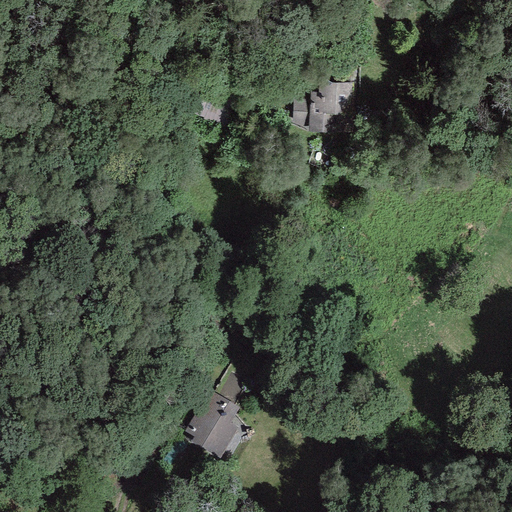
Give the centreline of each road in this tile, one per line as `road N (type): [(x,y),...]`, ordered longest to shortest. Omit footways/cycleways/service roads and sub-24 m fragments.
road 1 (motorway): [(104,511),(308,0)]
road 2 (track): [(119,511),(135,471),(185,396),(195,363),(195,311),(168,233),(154,216),(11,120),(0,103)]
road 3 (motorway): [(76,0),(0,174)]
